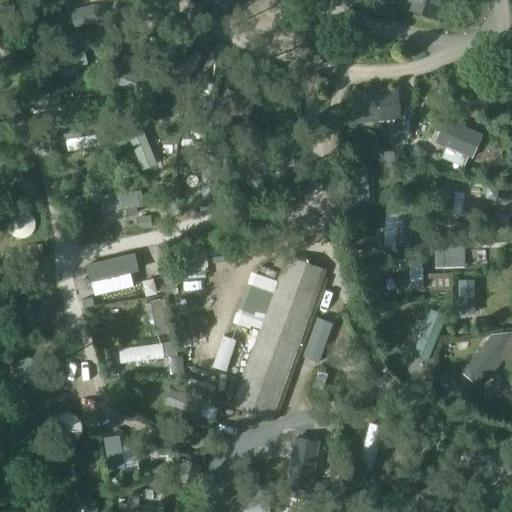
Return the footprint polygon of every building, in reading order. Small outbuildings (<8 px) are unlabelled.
[(116,33),(130,0),(111,0),(107,12),(93,6),(69,11),(73,28),(93,24),(116,33)] [(238,0),(219,0),(231,10),(238,0)] [(350,0),(349,5),(369,11),(371,0),(350,0)] [(410,0),(410,1),(408,7),(439,17),(440,11),(444,0),(410,0)] [(245,8),(233,23),(263,47),(275,32),(245,8)] [(0,20),(0,67),(12,65),(3,20),(0,20)] [(16,46),(18,54),(29,51),(27,44),(16,46)] [(165,90),(176,96),(201,56),(191,49),(165,90)] [(79,61),(74,50),(42,64),(47,75),(79,61)] [(125,55),(112,86),(150,101),(157,84),(136,75),(142,62),(125,55)] [(256,100),(226,89),(214,120),(244,131),(256,100)] [(106,90),(93,91),(94,101),(106,100),(106,90)] [(397,91),(375,93),(378,121),(400,118),(397,91)] [(59,115),(55,93),(43,95),(47,117),(59,115)] [(375,93),(353,95),(356,123),(378,121),(375,93)] [(188,107),(173,112),(177,125),(192,120),(188,107)] [(446,115),(434,142),(446,148),(468,157),(470,158),(473,154),(481,134),(464,126),(465,123),(446,115)] [(64,140),(103,133),(101,119),(62,125),(64,140)] [(142,171),(156,165),(140,125),(126,130),(142,171)] [(428,153),(417,145),(409,155),(411,156),(403,165),(412,172),(419,163),(420,163),(428,153)] [(379,164),(394,162),(393,151),(378,153),(379,164)] [(259,156),(260,168),(294,166),(293,154),(259,156)] [(217,201),(221,156),(205,155),(201,199),(217,201)] [(0,182),(0,183),(2,184),(5,186),(7,186),(9,186),(12,186),(14,186),(17,184),(19,183),(21,181),(22,179),(23,177),(24,174),(24,172),(24,169),(23,167),(22,165),(21,163),(19,161),(17,159),(14,158),(12,158),(9,158),(7,158),(4,158),(2,159),(0,161),(0,182)] [(369,203),(367,165),(344,166),(345,204),(369,203)] [(455,184),(440,183),(437,217),(452,218),(455,184)] [(484,185),(468,184),(467,198),(482,200),(484,185)] [(103,212),(125,209),(126,216),(137,215),(136,208),(142,207),(141,191),(101,195),(103,212)] [(413,204),(397,203),(395,246),(411,247),(413,204)] [(21,210),(19,210),(16,211),(14,212),(12,213),(10,215),(9,217),(8,219),(7,222),(7,224),(7,227),(8,229),(9,231),(10,233),(12,235),(14,237),(16,238),(19,238),(21,238),(24,238),(26,238),(28,236),(30,235),(32,233),(34,231),(35,229),(35,227),(36,224),(35,222),(35,219),(34,217),(32,215),(30,213),(28,212),(26,211),(24,210),(21,210)] [(509,215),(497,214),(496,224),(508,225),(509,215)] [(151,228),(150,216),(137,217),(139,230),(151,228)] [(458,226),(458,236),(470,235),(470,226),(458,226)] [(436,234),(437,268),(465,267),(464,243),(451,243),(450,234),(436,234)] [(416,238),(415,254),(426,254),(427,238),(416,238)] [(134,254),(86,265),(90,283),(138,271),(134,254)] [(281,272),(233,406),(271,419),(325,268),(287,255),(286,257),(282,269),(281,272)] [(409,260),(409,270),(411,290),(423,289),(421,259),(409,260)] [(429,290),(429,291),(451,290),(451,289),(450,273),(428,274),(429,286),(429,290)] [(473,280),(457,280),(458,288),(458,315),(474,314),(473,280)] [(150,301),(157,336),(170,334),(163,299),(150,301)] [(426,362),(446,316),(430,310),(411,356),(426,362)] [(478,330),(492,330),(491,319),(478,320),(478,330)] [(151,340),(150,332),(143,333),(143,332),(134,333),(135,342),(151,340)] [(511,332),(494,334),(465,372),(480,383),(492,367),(495,370),(511,348),(511,332)] [(309,337),(294,375),(308,381),(323,343),(309,337)] [(343,342),(332,337),(321,366),(332,370),(343,342)] [(162,344),(119,349),(121,363),(164,358),(162,344)] [(327,376),(318,373),(313,387),(322,391),(327,376)] [(41,374),(40,374),(38,374),(36,375),(35,376),(34,377),(32,379),(32,380),(31,382),(31,384),(31,385),(32,387),(32,389),(33,390),(35,391),(36,392),(38,393),(39,394),(41,394),(43,394),(45,393),(46,392),(48,391),(49,390),(50,389),(51,387),(51,385),(51,384),(51,382),(51,380),(50,379),(49,377),(48,376),(46,375),(45,374),(43,374),(41,374)] [(440,374),(440,387),(449,387),(449,374),(440,374)] [(166,403),(201,416),(207,403),(171,389),(166,403)] [(76,440),(78,438),(80,435),(81,432),(82,429),(81,426),(80,423),(79,420),(77,418),(74,416),(72,414),(68,413),(65,413),(62,414),(59,415),(56,417),(54,419),(53,422),(52,425),(51,428),(51,431),(52,434),(54,437),(56,439),(58,441),(61,443),(64,444),(67,444),(70,443),(73,442),(76,440)] [(370,423),(358,466),(372,470),(384,427),(370,423)] [(119,435),(103,438),(111,475),(126,472),(119,435)] [(287,486),(311,490),(320,442),(296,438),(287,486)] [(462,468),(478,473),(481,462),(508,470),(511,457),(511,453),(470,441),(462,468)] [(435,449),(442,452),(445,445),(439,442),(435,449)] [(196,486),(201,464),(181,459),(175,481),(196,486)] [(160,466),(149,466),(149,476),(160,476),(160,466)] [(121,487),(121,478),(112,478),(111,487),(121,487)] [(404,500),(411,511),(413,511),(450,493),(443,479),(404,500)] [(269,511),(271,492),(240,490),(238,511),(269,511)] [(71,506),(71,509),(71,511),(98,511),(99,509),(98,506),(97,503),(96,501),(94,499),(92,497),(89,496),(86,495),(83,495),(81,495),(78,497),(76,498),(74,500),(72,503),(71,506)] [(139,505),(134,505),(123,503),(121,511),(164,511),(165,509),(139,505)]
